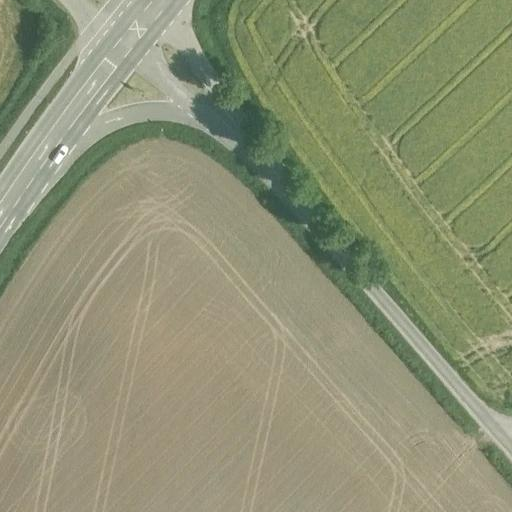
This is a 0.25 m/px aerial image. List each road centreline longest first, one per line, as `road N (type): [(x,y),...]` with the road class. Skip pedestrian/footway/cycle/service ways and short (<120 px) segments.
road 1 (unclassified): [(511,454),(234,132)]
road 2 (secondary): [(33,163),(119,116),(172,113),(234,132)]
road 3 (secondary): [(33,163),(134,31)]
road 4 (unclassified): [(234,132),(134,31)]
